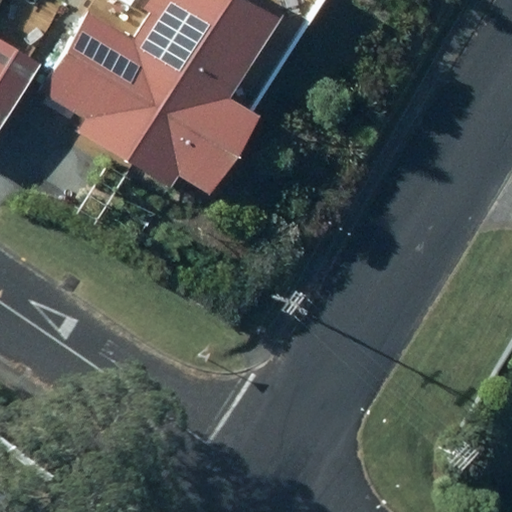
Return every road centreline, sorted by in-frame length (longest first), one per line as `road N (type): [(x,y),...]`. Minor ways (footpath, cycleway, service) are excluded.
road 1 (residential): [(511,66),(260,490)]
road 2 (residential): [(0,325),(260,490)]
